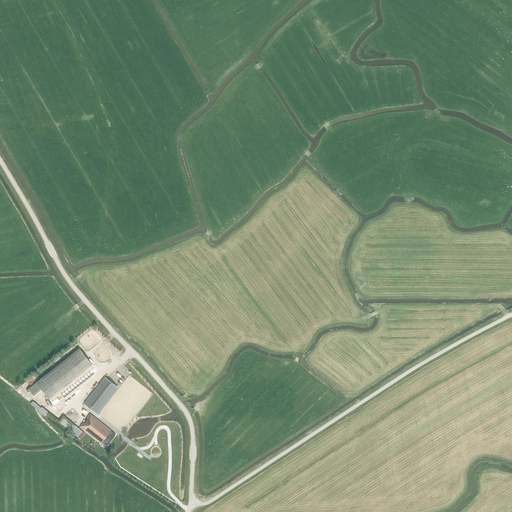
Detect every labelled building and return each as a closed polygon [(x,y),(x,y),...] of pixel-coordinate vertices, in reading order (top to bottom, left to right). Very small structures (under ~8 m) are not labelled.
[(79,349),(36,383),(28,389),(33,396),(41,390),(53,405),(96,371),(79,349)] [(105,378),(84,404),(96,413),(117,387),(105,378)] [(38,411),(40,409),(41,408),(34,402),(32,401),(30,404),(35,408),(38,411)] [(90,414),(80,426),(101,443),(102,442),(106,446),(115,435),(110,431),(111,430),(90,414)] [(81,431),(77,428),(63,416),(59,421),(73,433),(77,436),(81,431)]
